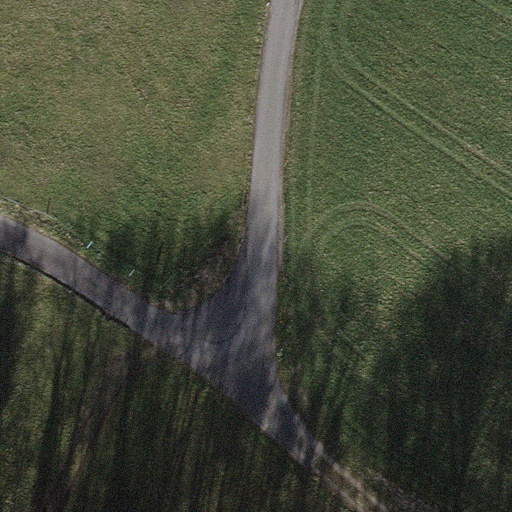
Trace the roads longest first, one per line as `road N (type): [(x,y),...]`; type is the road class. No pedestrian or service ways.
road 1 (track): [(0,239),(101,287),(387,511)]
road 2 (residential): [(293,0),(280,50),(259,406)]
